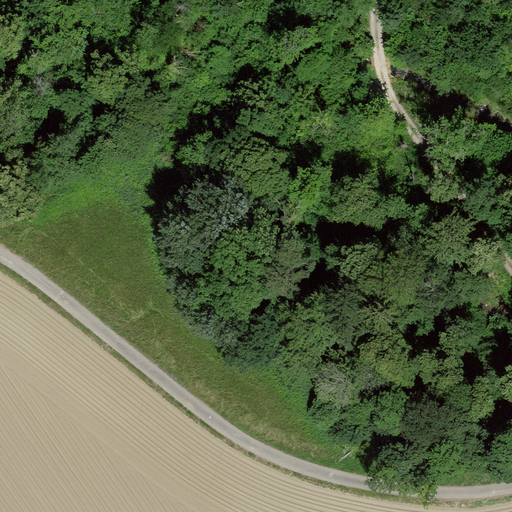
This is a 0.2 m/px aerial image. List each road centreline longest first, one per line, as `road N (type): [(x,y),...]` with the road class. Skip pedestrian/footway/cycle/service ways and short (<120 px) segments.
road 1 (track): [(0,260),(34,278),(221,428),(283,465),(417,497),(511,491)]
road 2 (track): [(511,272),(477,205),(399,115),(384,83),(377,0)]
